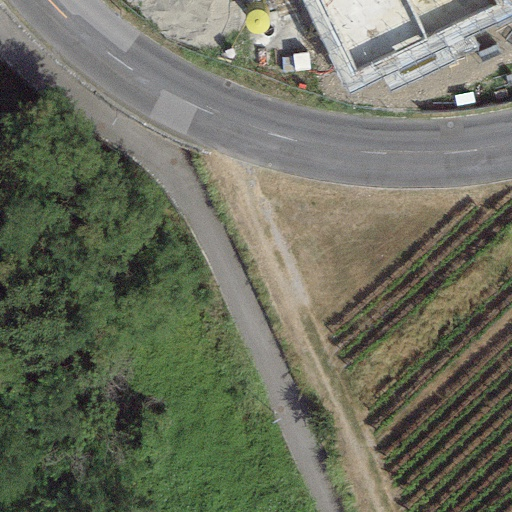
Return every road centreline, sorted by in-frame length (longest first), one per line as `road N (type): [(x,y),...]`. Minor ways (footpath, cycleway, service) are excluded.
road 1 (tertiary): [(511,158),(358,164),(258,143),(110,60),(53,0)]
road 2 (track): [(223,128),(380,511)]
